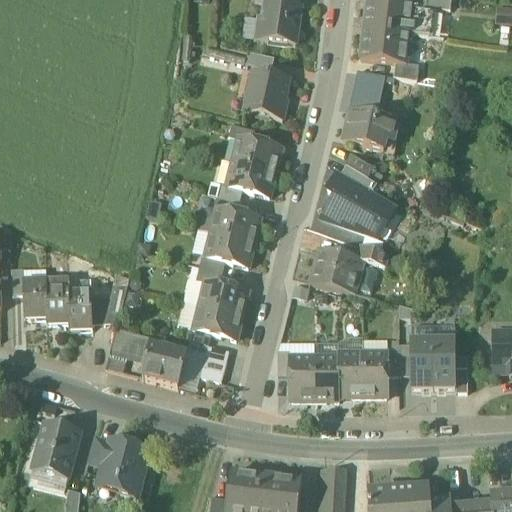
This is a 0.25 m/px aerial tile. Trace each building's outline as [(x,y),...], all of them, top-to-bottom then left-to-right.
[(279,0),(254,0),(254,5),(266,7),(278,8),(279,0)] [(428,0),(403,0),(403,8),(413,10),(427,12),(428,0)] [(428,0),(427,12),(451,15),(452,0),(428,0)] [(403,8),(369,4),(361,66),(395,70),(406,71),(406,70),(410,41),(413,13),(413,10),(403,8)] [(278,8),(266,7),(260,47),(295,52),(301,12),(278,8)] [(511,10),(498,10),(497,27),(511,27),(511,10)] [(432,17),(417,16),(417,13),(413,13),(410,41),(428,43),(432,17)] [(274,65),(248,58),(245,70),(271,77),(274,65)] [(419,71),(406,70),(406,71),(395,70),(394,83),(417,87),(419,71)] [(357,77),(349,118),(374,123),(382,83),(357,77)] [(289,86),(251,78),(247,99),(253,101),(248,121),(281,128),(286,107),(284,107),(289,86)] [(374,123),(349,118),(349,120),(352,121),(350,132),(346,132),(343,146),(392,156),(397,128),(374,123)] [(254,137),(231,131),(228,143),(238,146),(239,145),(252,148),(254,137)] [(252,148),(239,145),(238,146),(233,169),(275,179),(281,156),(252,148)] [(372,173),(352,160),(346,171),(366,183),(372,173)] [(275,179),(233,169),(227,192),(226,193),(242,197),(269,203),(275,179)] [(366,183),(346,171),(340,181),(370,199),(376,189),(366,183)] [(340,181),(337,180),(327,197),(336,202),(333,209),(329,208),(324,224),(374,242),(378,229),(380,230),(381,228),(384,230),(394,213),(370,199),(340,181)] [(242,197),(226,193),(227,192),(219,190),(216,203),(239,208),(242,197)] [(239,208),(216,203),(213,215),(217,216),(217,215),(236,220),(239,208)] [(236,220),(217,215),(217,216),(213,215),(209,214),(202,218),(198,236),(211,239),(253,250),(259,226),(236,220)] [(0,256),(12,256),(11,233),(0,232),(0,256)] [(253,250),(211,239),(206,262),(205,263),(225,268),(248,274),(253,250)] [(388,260),(361,251),(358,262),(365,263),(365,266),(385,271),(388,260)] [(358,263),(318,253),(309,287),(356,299),(365,266),(365,263),(358,262),(358,263)] [(225,268),(205,263),(206,262),(202,261),(198,274),(222,280),(225,268)] [(222,280),(198,274),(195,286),(205,289),(205,288),(219,291),(222,280)] [(22,278),(12,279),(12,298),(22,298),(22,290),(22,278)] [(219,291),(205,288),(205,289),(199,312),(242,322),(247,298),(219,291)] [(46,289),(22,290),(22,298),(23,325),(47,325),(46,295),(46,289)] [(127,291),(114,290),(110,304),(104,330),(117,330),(127,291)] [(68,294),(46,295),(47,325),(47,332),(69,331),(68,301),(68,294)] [(91,301),(68,301),(69,331),(69,338),(92,337),(92,331),(91,305),(91,301)] [(110,304),(91,305),(92,331),(104,330),(110,304)] [(185,306),(180,326),(190,329),(195,309),(185,306)] [(242,322),(199,312),(194,335),(193,336),(211,340),(236,346),(242,322)] [(511,332),(491,333),(492,379),(511,378),(511,332)] [(211,340),(193,336),(194,335),(188,333),(185,346),(208,352),(211,340)] [(154,345),(115,335),(110,355),(147,365),(151,350),(153,350),(154,345)] [(411,398),(432,398),(432,348),(410,348),(410,352),(410,382),(411,398)] [(432,398),(454,397),(454,364),(454,348),(432,348),(432,398)] [(153,350),(151,350),(147,365),(142,384),(177,393),(186,359),(153,350)] [(230,357),(208,352),(201,383),(223,388),(230,357)] [(399,382),(410,382),(410,352),(399,352),(399,355),(399,382)] [(399,355),(387,356),(387,360),(387,380),(399,380),(399,355)] [(288,357),(277,357),(278,381),(288,382),(288,363),(288,357)] [(362,360),(338,360),(338,363),(338,403),(362,403),(362,360)] [(387,360),(362,360),(362,403),(387,403),(387,380),(387,360)] [(314,363),(288,363),(288,382),(288,407),(314,407),(314,363)] [(338,363),(314,363),(314,407),(338,407),(338,403),(338,363)] [(120,368),(108,364),(105,374),(117,377),(120,368)] [(466,364),(454,364),(454,397),(466,397),(466,364)] [(79,437),(44,428),(33,472),(68,480),(79,437)] [(109,451),(94,447),(88,470),(102,473),(106,456),(108,456),(109,451)] [(147,455),(119,448),(116,459),(108,456),(106,456),(102,473),(99,482),(117,487),(115,495),(137,500),(144,475),(142,475),(147,455)] [(343,511),(346,473),(320,475),(320,477),(321,477),(318,511),(343,511)] [(298,511),(302,487),(230,478),(227,504),(225,511),(298,511)] [(423,495),(369,498),(370,511),(427,511),(428,507),(427,494),(423,495)] [(78,511),(80,500),(67,498),(65,511),(78,511)] [(511,511),(511,500),(490,502),(491,511),(511,511)] [(225,511),(227,504),(211,502),(210,511),(225,511)]
